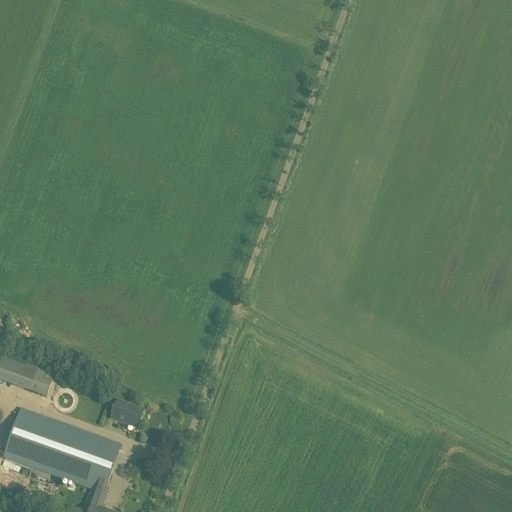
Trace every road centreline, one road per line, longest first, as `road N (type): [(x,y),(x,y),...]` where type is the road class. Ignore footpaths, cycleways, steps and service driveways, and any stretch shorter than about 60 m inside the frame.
road 1 (unclassified): [(166,511),(352,0)]
road 2 (track): [(239,313),(511,453)]
